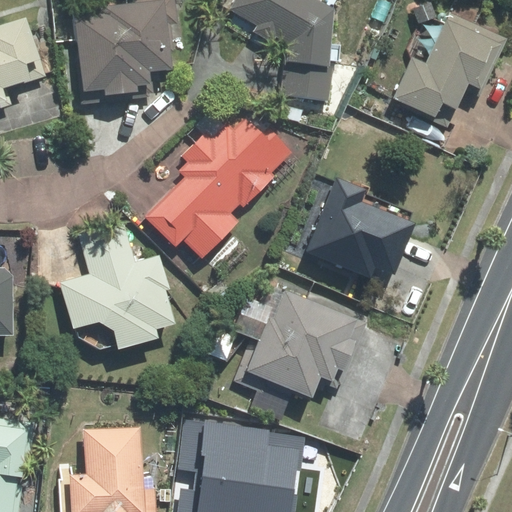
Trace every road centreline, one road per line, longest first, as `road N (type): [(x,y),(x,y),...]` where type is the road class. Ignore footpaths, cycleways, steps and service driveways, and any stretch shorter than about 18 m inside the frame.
road 1 (secondary): [(399,511),(443,409),(511,291)]
road 2 (secondary): [(511,299),(485,419),(448,511)]
